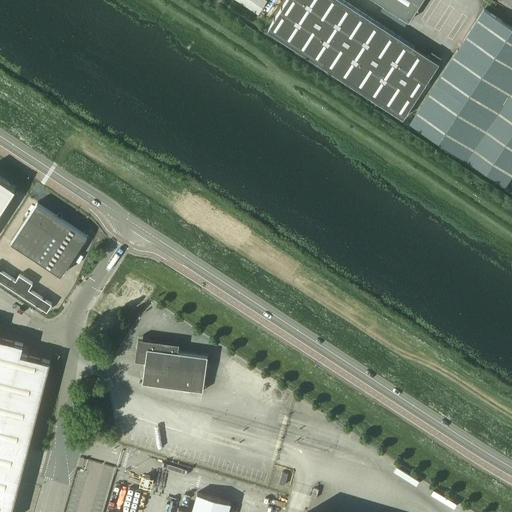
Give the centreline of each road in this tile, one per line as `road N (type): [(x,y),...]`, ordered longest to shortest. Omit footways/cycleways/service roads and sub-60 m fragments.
road 1 (tertiary): [(132,224),(511,470)]
road 2 (track): [(176,0),(511,221)]
road 3 (tertiary): [(0,137),(132,224)]
road 4 (unclassified): [(132,224),(55,342)]
